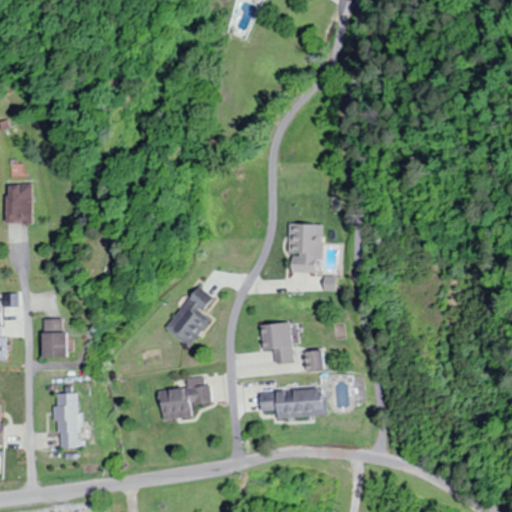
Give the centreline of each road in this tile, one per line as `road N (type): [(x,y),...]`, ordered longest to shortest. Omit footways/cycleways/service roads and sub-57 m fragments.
road 1 (residential): [(0,504),(300,454),(409,470),(487,511)]
road 2 (residential): [(378,461),(381,424),(350,132),(364,65),(402,0)]
road 3 (residential): [(237,465),(230,353),(269,249),(275,161),(309,108),(364,65)]
road 4 (residential): [(24,259),(15,274),(37,500)]
